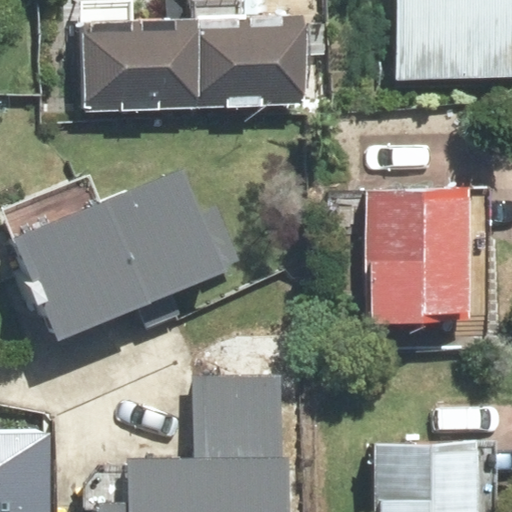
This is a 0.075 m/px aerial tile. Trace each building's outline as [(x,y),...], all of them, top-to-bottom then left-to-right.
[(511,0),(390,0),(395,80),(511,74),(511,0)] [(286,103),(284,33),(70,40),(73,110),(286,103)] [(169,188),(3,255),(40,345),(206,278),(169,188)] [(437,197),(357,201),(364,325),(443,321),(437,197)] [(265,511),(264,383),(188,384),(189,475),(111,476),(111,511),(265,511)] [(36,416),(0,416),(0,473),(38,472),(36,416)] [(449,511),(447,446),(367,449),(369,511),(449,511)] [(38,511),(38,472),(0,473),(0,511),(38,511)]
